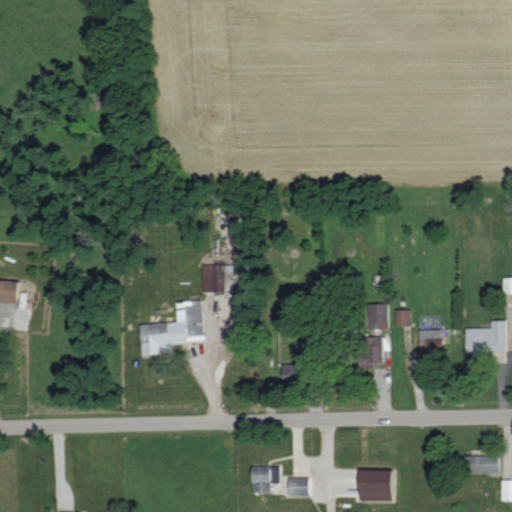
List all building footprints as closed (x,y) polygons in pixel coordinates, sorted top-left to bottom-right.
[(235,265),(205,264),(204,291),(235,292),(235,265)] [(0,300),(19,302),(20,280),(0,278),(0,300)] [(141,323),(143,354),(172,352),(172,342),(206,340),(203,299),(177,301),(178,321),(141,323)] [(389,303),(373,304),(374,328),(390,327),(389,303)] [(412,325),(411,309),(396,309),(396,326),(412,325)] [(467,327),(467,351),(507,352),(507,320),(492,320),(492,328),(467,327)] [(444,351),(444,329),(420,329),(420,352),(444,351)] [(284,363),(284,381),(312,381),(311,363),(284,363)] [(500,455),(470,454),(470,472),(500,473),(500,455)] [(282,482),(282,464),(254,465),(255,492),(273,491),(273,482),(282,482)] [(394,469),(362,469),(361,500),(394,500),(394,469)] [(310,495),(310,477),(290,477),(290,495),(310,495)] [(511,478),(503,479),(503,500),(511,499),(511,478)]
